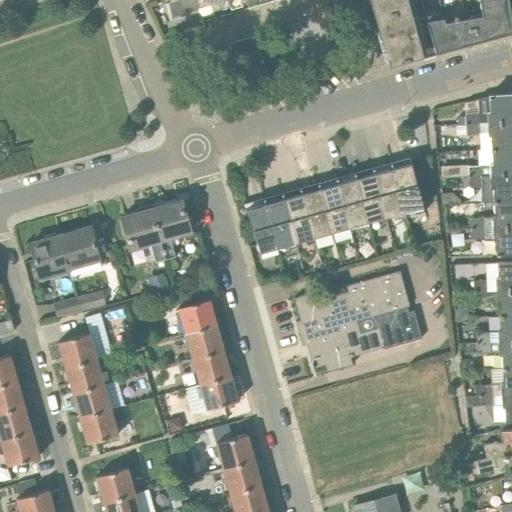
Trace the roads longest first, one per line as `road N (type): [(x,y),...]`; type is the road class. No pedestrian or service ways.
road 1 (residential): [(298,511),(193,149)]
road 2 (residential): [(193,149),(511,62)]
road 3 (residential): [(76,511),(0,243)]
road 4 (residential): [(0,204),(193,149)]
road 5 (residential): [(193,149),(119,0)]
